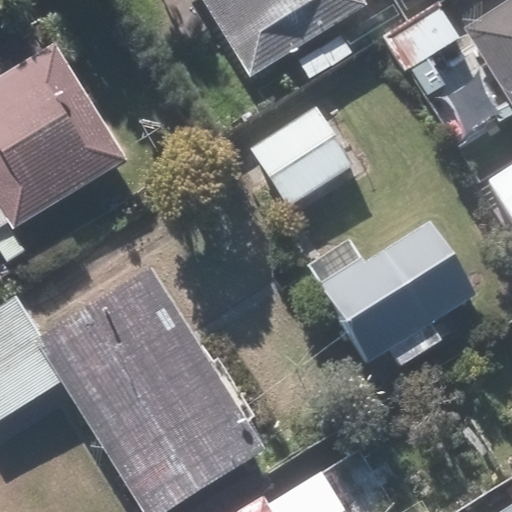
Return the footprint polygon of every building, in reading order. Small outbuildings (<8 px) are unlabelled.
[(191,0),(246,88),(388,0),(191,0)] [(399,85),(460,46),(476,70),(432,98),(466,152),(510,124),(511,127),(511,3),(456,39),(435,6),(374,45),(399,85)] [(0,267),(19,256),(8,238),(121,168),(47,47),(0,75),(0,267)] [(350,172),(313,111),(243,154),(280,215),(350,172)] [(299,271),(316,298),(359,374),(381,360),(391,376),(434,350),(424,334),(466,309),(421,234),(361,271),(344,244),(299,271)] [(0,427),(56,393),(130,511),(171,511),(257,458),(143,276),(36,344),(7,298),(0,302),(0,427)] [(334,511),(313,476),(255,511),(252,506),(241,511),(334,511)] [(511,511),(511,501),(495,511),(511,511)]
